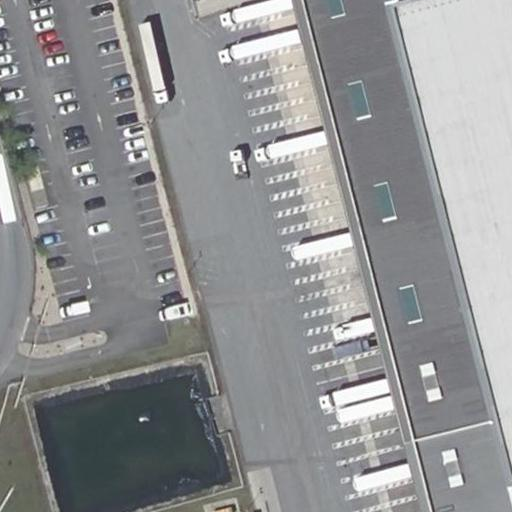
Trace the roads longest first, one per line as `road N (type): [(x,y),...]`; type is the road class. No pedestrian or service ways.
road 1 (unclassified): [(0,327),(7,225),(0,193)]
road 2 (unknown): [(0,346),(44,346),(123,328)]
